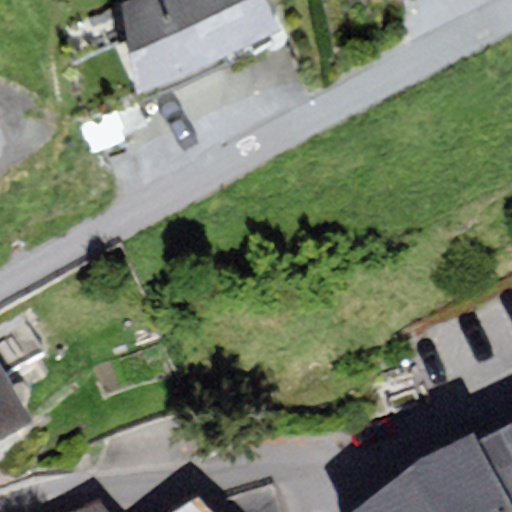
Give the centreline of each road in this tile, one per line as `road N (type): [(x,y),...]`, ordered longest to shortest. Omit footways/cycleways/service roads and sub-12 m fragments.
road 1 (residential): [(0,280),(511,8)]
road 2 (residential): [(412,429),(0,510)]
